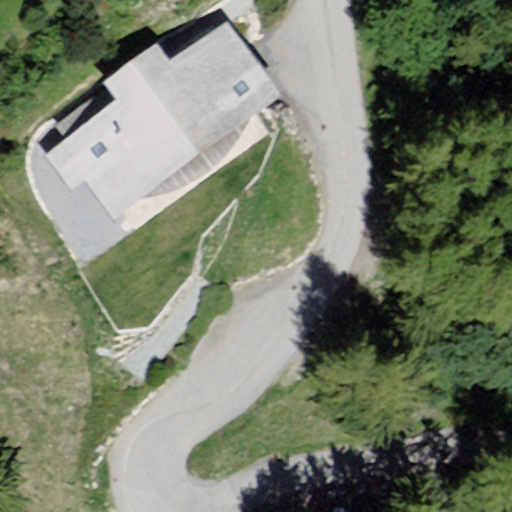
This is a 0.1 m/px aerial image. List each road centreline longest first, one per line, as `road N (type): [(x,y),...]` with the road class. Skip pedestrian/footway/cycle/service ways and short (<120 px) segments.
road 1 (residential): [(336,0),(354,193),(349,276),(313,320),(236,375),(177,438),(155,480),(172,511)]
road 2 (residential): [(257,511),(306,494),(511,463)]
